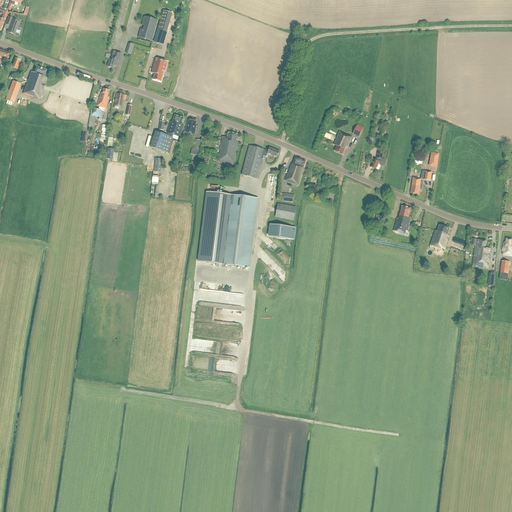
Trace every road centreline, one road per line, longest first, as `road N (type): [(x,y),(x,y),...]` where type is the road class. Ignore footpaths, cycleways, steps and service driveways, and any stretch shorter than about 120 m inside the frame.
road 1 (tertiary): [(511,229),(435,212),(255,133),(0,43)]
road 2 (track): [(511,25),(314,38),(301,49),(279,143)]
